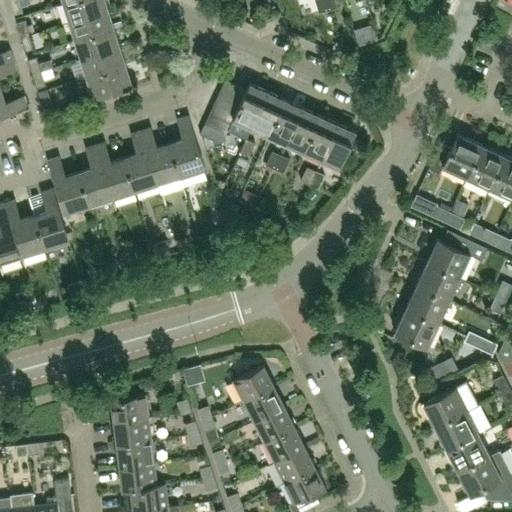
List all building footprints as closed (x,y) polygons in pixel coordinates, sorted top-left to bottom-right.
[(22,10),(19,0),(8,0),(13,13),(22,10)] [(108,7),(105,0),(67,0),(64,1),(69,19),(108,7)] [(328,8),(325,0),(314,0),(318,11),(328,8)] [(337,5),(335,0),(325,0),(328,8),(337,5)] [(114,26),(108,7),(69,19),(75,38),(114,26)] [(29,32),(25,18),(15,21),(20,35),(29,32)] [(119,44),(114,26),(75,38),(81,56),(119,44)] [(34,47),(29,32),(20,35),(25,50),(34,47)] [(86,75),(125,63),(119,44),(81,56),(86,75)] [(0,62),(12,58),(9,49),(0,51),(0,62)] [(41,69),(36,55),(27,58),(31,72),(41,69)] [(0,87),(1,87),(0,85),(0,72),(15,68),(12,58),(0,62),(0,87)] [(131,81),(125,63),(86,75),(92,93),(131,81)] [(45,83),(41,69),(31,72),(36,86),(45,83)] [(241,99),(246,89),(225,79),(220,89),(241,99)] [(251,126),(268,90),(250,81),(246,89),(241,99),(236,110),(233,118),(228,129),(246,137),(251,126)] [(0,87),(0,113),(27,105),(24,94),(5,100),(1,87),(0,87)] [(236,110),(241,99),(220,89),(215,100),(236,110)] [(251,126),(268,134),(285,98),(268,90),(251,126)] [(54,111),(49,97),(40,100),(44,114),(54,111)] [(285,98),(268,134),(286,142),(303,106),(285,98)] [(231,122),(233,118),(236,110),(215,100),(210,111),(231,122)] [(303,150),(320,114),(303,106),(286,142),(303,150)] [(228,129),(231,122),(210,111),(204,123),(226,133),(228,129)] [(183,136),(170,141),(181,174),(184,185),(208,178),(188,114),(177,117),(183,136)] [(303,150),(321,158),(338,122),(320,114),(303,150)] [(339,167),(356,130),(338,122),(321,158),(339,167)] [(226,133),(204,123),(200,133),(222,143),(226,133)] [(156,145),(150,126),(141,129),(158,181),(181,174),(170,141),(156,145)] [(135,188),(158,181),(141,129),(131,132),(137,151),(124,155),(135,188)] [(443,165),(466,176),(482,143),(458,132),(451,146),(440,141),(428,167),(439,172),(443,165)] [(248,155),(254,141),(246,137),(240,151),(248,155)] [(135,188),(124,155),(110,159),(104,140),(95,143),(112,196),(135,188)] [(86,146),(92,165),(78,170),(88,203),(112,196),(95,143),(86,146)] [(489,186),(505,153),(482,143),(466,176),(489,186)] [(274,167),(281,153),(272,149),(266,163),(274,167)] [(283,171),(290,157),(281,153),(274,167),(283,171)] [(511,196),(511,156),(505,153),(489,186),(490,186),(511,196)] [(88,203),(78,170),(65,174),(59,155),(48,158),(65,210),(88,203)] [(309,183),(316,169),(307,165),(300,179),(309,183)] [(318,187),(325,173),(316,169),(309,183),(318,187)] [(66,232),(51,187),(41,190),(47,209),(34,213),(44,246),(68,239),(66,232)] [(244,188),(239,198),(255,205),(259,196),(244,188)] [(44,246),(34,213),(20,217),(14,198),(5,201),(21,253),(44,246)] [(226,198),(220,212),(233,219),(240,205),(226,198)] [(457,198),(451,211),(462,216),(468,203),(457,198)] [(0,259),(21,253),(5,201),(0,202),(0,218),(1,223),(0,223),(0,259)] [(446,221),(451,211),(437,204),(432,215),(446,221)] [(460,227),(465,217),(462,216),(451,211),(446,221),(460,227)] [(492,242),(497,232),(483,225),(478,236),(492,242)] [(460,275),(471,252),(474,254),(480,242),(457,231),(452,243),(438,236),(427,260),(460,275)] [(506,249),(511,238),(497,232),(492,242),(506,249)] [(449,299),(454,290),(460,275),(427,260),(416,283),(449,299)] [(507,297),(511,285),(511,282),(503,278),(496,292),(507,297)] [(405,306),(439,322),(449,299),(416,283),(405,306)] [(500,311),(507,297),(496,292),(490,307),(500,311)] [(44,293),(35,296),(39,308),(47,305),(44,293)] [(432,337),(439,322),(405,306),(394,330),(428,346),(432,337)] [(478,346),(483,335),(470,329),(465,340),(478,346)] [(493,352),(497,342),(483,335),(478,346),(493,352)] [(511,360),(502,360),(509,373),(511,371),(511,360)] [(273,384),(263,363),(232,378),(242,399),(273,384)] [(510,387),(503,374),(493,379),(500,392),(510,387)] [(467,408),(478,403),(466,380),(423,403),(435,426),(467,409),(467,408)] [(283,404),(273,384),(242,399),(252,420),(283,404)] [(511,403),(511,391),(510,387),(500,392),(507,406),(511,403)] [(111,397),(113,420),(148,415),(145,392),(111,397)] [(191,407),(187,397),(177,401),(181,410),(191,407)] [(211,415),(207,404),(198,407),(201,418),(211,415)] [(294,424),(283,404),(252,420),(263,440),(294,424)] [(467,409),(435,426),(446,448),(479,432),(467,409)] [(151,438),(148,415),(113,420),(116,442),(151,438)] [(214,426),(211,415),(201,418),(205,429),(214,426)] [(198,429),(194,419),(184,422),(188,433),(198,429)] [(294,424),(263,440),(273,460),(304,445),(294,424)] [(201,440),(198,429),(188,433),(191,443),(201,440)] [(490,454),(479,432),(446,448),(458,471),(490,454)] [(119,465),(154,460),(151,438),(116,442),(119,465)] [(39,452),(37,441),(26,442),(28,454),(39,452)] [(28,454),(26,442),(15,444),(16,455),(28,454)] [(314,465),(304,445),(273,460),(283,481),(314,465)] [(225,459),(222,449),(213,452),(216,462),(225,459)] [(500,450),(490,454),(458,471),(470,494),(482,488),(486,497),(511,498),(511,471),(500,450)] [(229,470),(225,459),(216,462),(220,473),(229,470)] [(157,483),(154,460),(119,465),(122,488),(130,487),(157,483)] [(213,473),(209,463),(199,466),(203,477),(213,473)] [(325,486),(314,465),(283,481),(293,502),(289,504),(293,511),(295,511),(319,500),(315,491),(325,486)] [(216,484),(213,473),(203,477),(206,487),(216,484)] [(33,503),(34,511),(58,511),(58,510),(72,508),(68,477),(53,479),(55,494),(47,495),(47,501),(33,503)] [(130,487),(133,509),(167,505),(164,482),(157,483),(130,487)] [(34,511),(33,503),(32,491),(9,494),(9,496),(11,506),(11,511),(34,511)] [(240,503),(237,492),(227,495),(231,506),(240,503)] [(0,511),(11,511),(11,506),(9,496),(0,497),(0,511)] [(179,511),(178,503),(167,505),(133,509),(133,511),(179,511)] [(243,511),(240,503),(231,506),(232,511),(243,511)]
